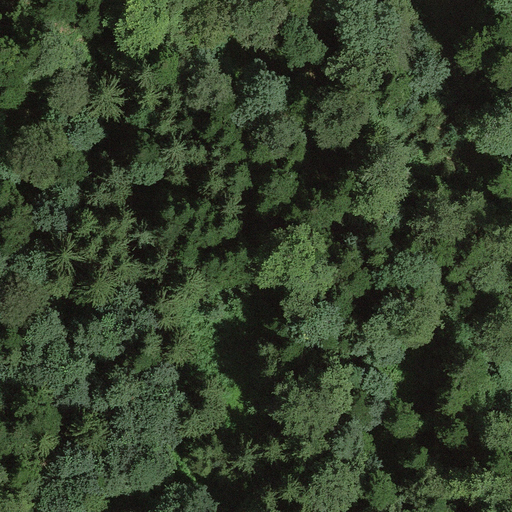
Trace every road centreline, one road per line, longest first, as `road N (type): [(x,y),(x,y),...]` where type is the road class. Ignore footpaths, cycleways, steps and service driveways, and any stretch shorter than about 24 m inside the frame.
road 1 (track): [(417,511),(389,445),(343,215),(252,77),(226,0)]
road 2 (track): [(119,0),(113,60),(129,119),(131,239),(207,511)]
